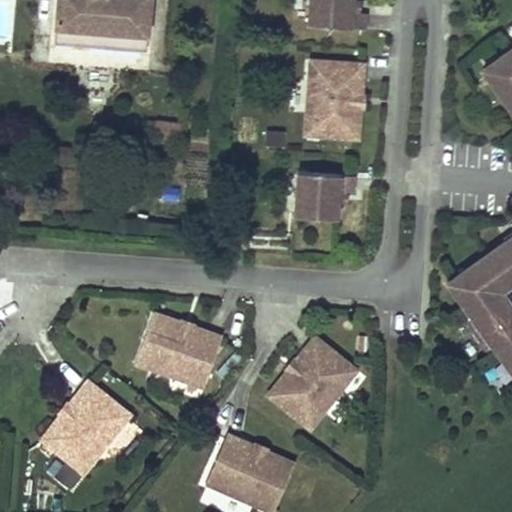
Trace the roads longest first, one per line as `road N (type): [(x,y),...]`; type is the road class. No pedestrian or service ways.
road 1 (residential): [(0,257),(412,288),(418,176)]
road 2 (residential): [(418,176),(428,0)]
